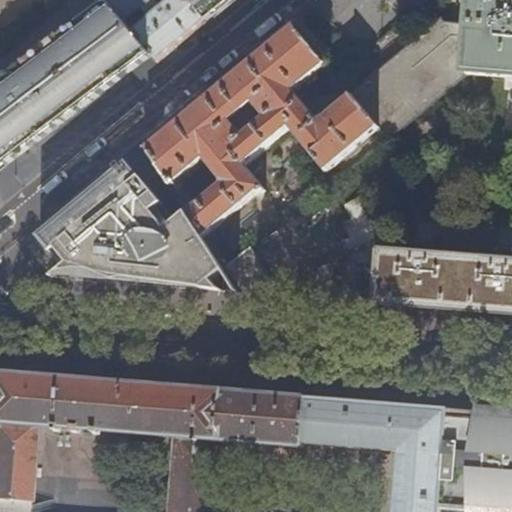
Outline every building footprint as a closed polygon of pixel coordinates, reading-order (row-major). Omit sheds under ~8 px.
[(154,55),(108,0),(0,0),(0,158),(7,166),(25,152),(143,63),(154,55)] [(187,0),(108,0),(154,55),(159,61),(183,41),(196,30),(206,22),(187,0)] [(187,0),(206,22),(225,6),(231,0),(187,0)] [(511,0),(472,0),(471,26),(467,74),(511,77),(511,0)] [(351,95),(377,127),(388,140),(392,137),(467,74),(471,26),(444,24),(441,20),(425,33),(351,95)] [(326,172),(377,127),(351,95),(339,105),(337,104),(333,105),(330,105),(328,107),(325,110),(324,112),(324,114),(324,118),(320,121),(318,121),(317,120),(315,119),(293,92),(325,65),(294,26),(266,49),(222,86),(172,127),(148,147),(163,170),(172,185),(205,158),(222,180),(221,182),(188,211),(189,212),(205,236),(262,187),(244,166),(290,128),(326,172)] [(223,265),(205,236),(189,212),(169,228),(168,226),(175,220),(163,206),(167,203),(150,181),(133,160),(41,236),(53,251),(58,248),(72,262),(61,272),(91,270),(118,280),(123,278),(239,290),(223,265)] [(318,299),(376,304),(379,252),(384,185),(346,204),(353,218),(344,222),(351,236),(343,241),(350,254),(335,261),(334,265),(327,265),(320,268),(318,299)] [(192,203),(183,188),(176,192),(186,207),(192,203)] [(417,255),(434,256),(434,243),(418,242),(417,255)] [(274,285),(248,246),(223,265),(239,290),(241,293),(273,296),(274,286),(274,285)] [(497,261),(511,261),(511,249),(498,249),(497,261)] [(379,252),(376,304),(511,314),(511,261),(497,261),(434,256),(417,255),(379,252)] [(393,511),(439,511),(440,508),(448,410),(271,396),(178,388),(103,382),(43,378),(0,374),(0,496),(35,499),(40,426),(176,437),(169,511),(212,511),(218,440),(398,450),(393,511)] [(511,510),(511,414),(448,410),(440,508),(511,510)] [(34,511),(35,499),(0,496),(0,511),(34,511)]
